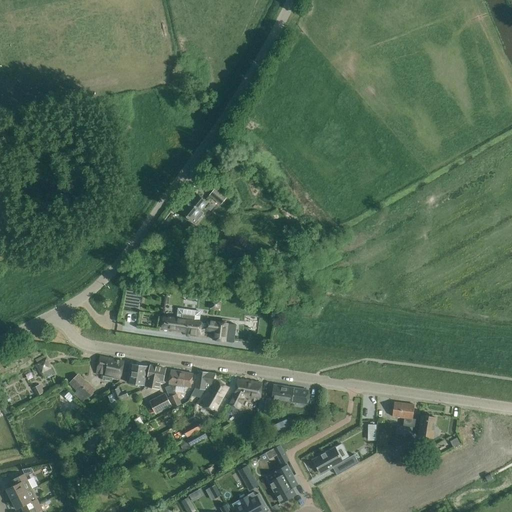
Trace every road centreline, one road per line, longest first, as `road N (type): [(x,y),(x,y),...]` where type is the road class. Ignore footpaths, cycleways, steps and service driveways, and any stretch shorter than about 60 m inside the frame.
road 1 (unclassified): [(511,408),(83,346),(55,313)]
road 2 (tertiary): [(55,313),(102,282),(134,243),(219,124),(290,0)]
